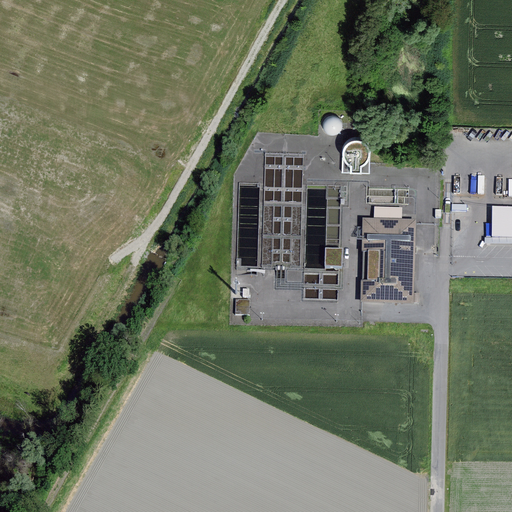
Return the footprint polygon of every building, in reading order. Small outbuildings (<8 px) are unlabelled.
[(321,126),(322,130),(323,133),(326,135),(329,136),(333,136),(336,135),(338,133),(340,130),(341,127),(341,124),(340,121),(338,118),(335,117),(332,116),(329,116),(325,118),(323,120),(321,123),(321,126)] [(342,160),(341,173),(368,174),(369,156),(365,156),(366,152),(363,145),(360,142),(356,140),(349,140),(344,143),(340,149),(339,156),(342,160)] [(511,207),(496,208),(496,238),(511,237),(511,207)] [(372,221),(361,220),(358,304),(362,305),(413,306),(415,225),(415,222),(402,221),(402,209),(372,208),(372,221)] [(340,251),(324,251),(323,269),(340,269),(340,251)] [(235,302),(235,317),(249,317),(249,302),(235,302)]
